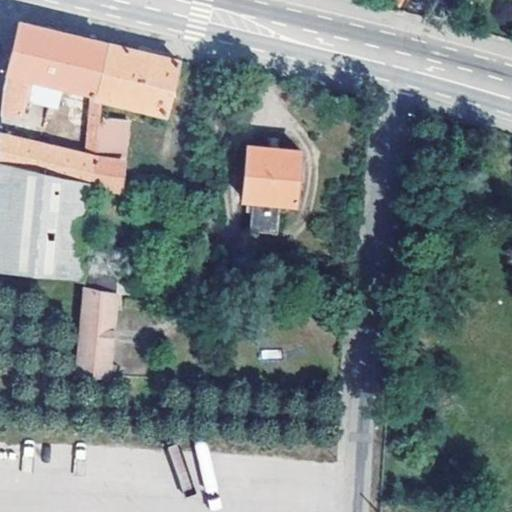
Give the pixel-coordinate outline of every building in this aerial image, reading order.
[(2,89),(0,110),(0,114),(21,119),(31,77),(92,91),(105,45),(18,24),(2,89)] [(178,63),(105,45),(92,91),(85,153),(96,155),(100,114),(102,100),(165,116),(178,63)] [(112,116),(100,114),(96,155),(108,157),(112,116)] [(96,155),(85,153),(0,137),(0,165),(90,182),(93,183),(96,155)] [(294,204),(298,151),(244,147),(240,199),(249,201),(247,231),(275,233),(277,202),(294,204)] [(122,159),(108,157),(96,155),(93,183),(119,188),(122,159)] [(0,165),(0,271),(78,279),(90,182),(0,165)] [(109,365),(114,295),(83,289),(77,376),(116,377),(116,366),(109,365)]
